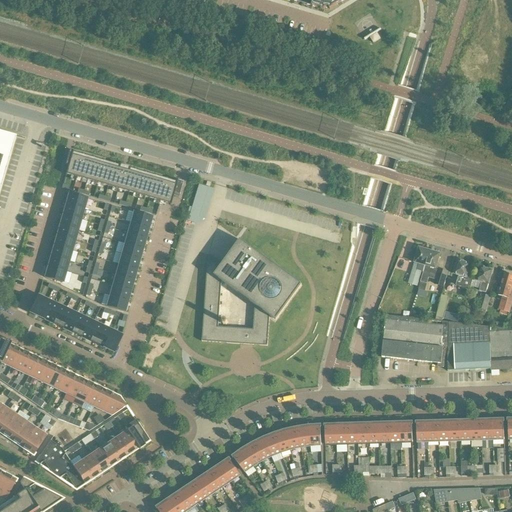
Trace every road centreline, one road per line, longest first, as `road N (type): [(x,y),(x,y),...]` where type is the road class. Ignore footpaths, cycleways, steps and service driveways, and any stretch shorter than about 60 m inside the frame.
road 1 (residential): [(0,106),(396,222)]
road 2 (residential): [(396,222),(353,396)]
road 3 (residential): [(115,372),(166,215)]
road 4 (residential): [(353,396),(511,390)]
road 5 (residential): [(212,435),(292,399),(353,396)]
road 6 (residential): [(14,323),(58,184)]
road 7 (residential): [(511,482),(378,491)]
road 8 (residential): [(396,222),(511,256)]
